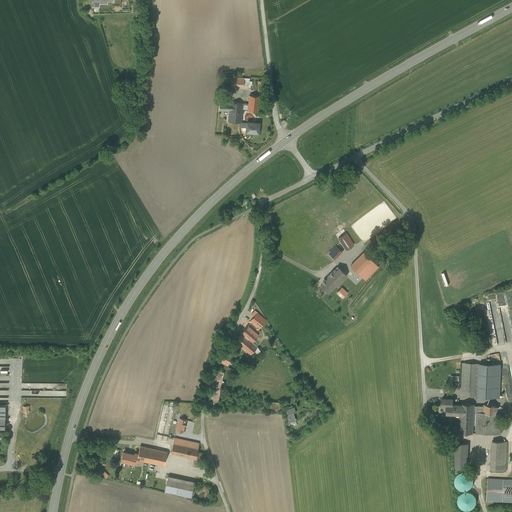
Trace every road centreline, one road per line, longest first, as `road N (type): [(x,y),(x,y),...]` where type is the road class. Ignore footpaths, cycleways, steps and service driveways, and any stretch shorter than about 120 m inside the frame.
road 1 (primary): [(53,511),(86,386),(131,298),(184,229),(286,139)]
road 2 (unclassified): [(228,511),(202,427),(210,372),(256,282),(262,204),(313,177)]
road 3 (primary): [(286,139),(511,4)]
road 4 (unclassified): [(313,177),(511,80)]
road 5 (unclassified): [(286,139),(260,0)]
